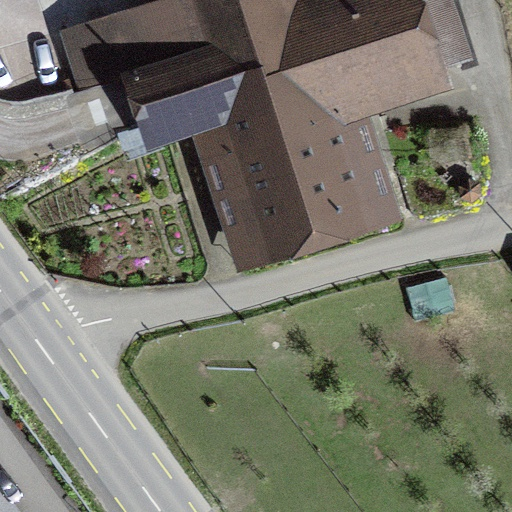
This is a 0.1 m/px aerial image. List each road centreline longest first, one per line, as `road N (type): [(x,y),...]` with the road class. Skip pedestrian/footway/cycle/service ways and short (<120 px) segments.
road 1 (unclassified): [(36,339),(245,297),(386,253),(511,227)]
road 2 (primary): [(161,511),(36,339)]
road 3 (unknown): [(453,0),(511,145)]
